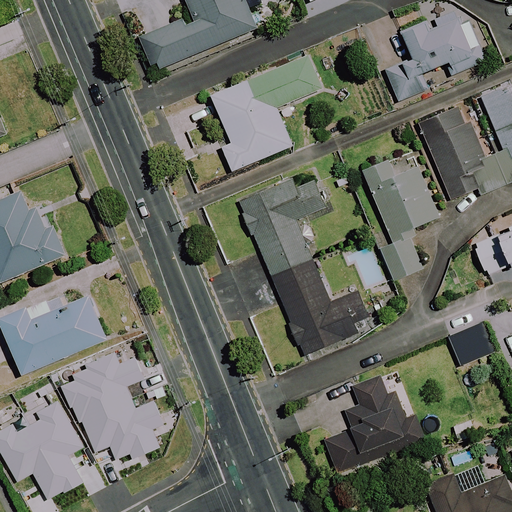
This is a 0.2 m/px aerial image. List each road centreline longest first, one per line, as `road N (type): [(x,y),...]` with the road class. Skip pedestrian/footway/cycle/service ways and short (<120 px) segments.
road 1 (residential): [(511,71),(154,215)]
road 2 (residential): [(235,413),(403,338),(454,231),(511,200)]
road 3 (tertiary): [(154,215),(65,0)]
road 4 (tertiary): [(235,413),(154,215)]
